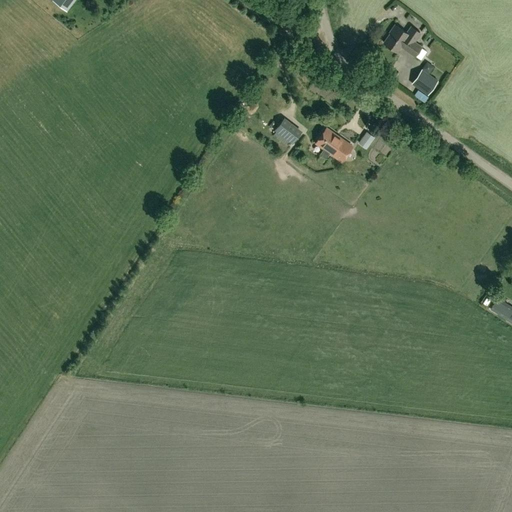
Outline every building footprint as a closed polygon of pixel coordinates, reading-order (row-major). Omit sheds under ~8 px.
[(75,0),(53,0),(67,11),(75,0)] [(406,32),(394,24),(389,32),(390,32),(383,42),(397,51),(401,46),(415,55),(421,46),(414,41),(420,32),(411,25),(406,32)] [(463,90),(473,72),(429,47),(419,65),(463,90)] [(411,83),(427,94),(437,80),(421,69),(411,83)] [(283,118),(274,128),(292,142),(300,131),(283,118)] [(326,126),(315,141),(323,147),(319,153),(325,157),(329,151),(341,160),(352,145),(326,126)] [(359,142),(367,148),(375,137),(367,131),(359,142)] [(511,319),(511,305),(505,301),(506,300),(499,295),(492,306),(511,319)]
